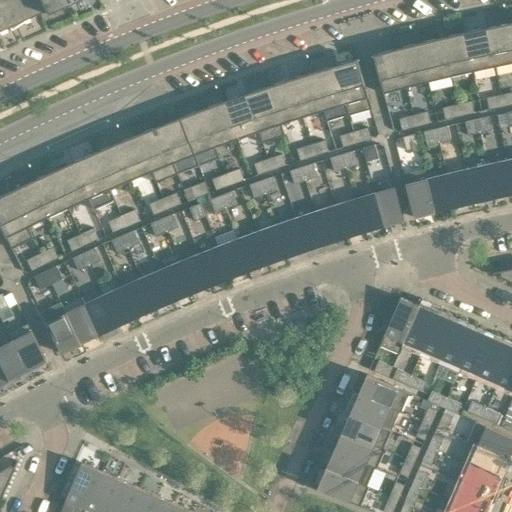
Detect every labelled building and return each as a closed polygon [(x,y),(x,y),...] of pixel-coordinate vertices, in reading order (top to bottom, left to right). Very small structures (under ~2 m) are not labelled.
[(0,0),(0,32),(41,13),(35,0),(0,0)] [(48,10),(49,14),(68,5),(65,0),(35,0),(41,13),(48,10)] [(511,34),(510,22),(487,27),(495,66),(511,62),(511,34)] [(487,27),(464,32),(473,71),(495,66),(487,27)] [(464,32),(441,37),(451,76),(473,71),(464,32)] [(441,37),(419,42),(428,81),(451,76),(441,37)] [(419,42),(396,48),(406,87),(428,81),(419,42)] [(396,48),(373,54),(383,93),(406,87),(396,48)] [(372,108),(357,58),(335,65),(349,114),(372,108)] [(335,65),(312,72),(324,110),(327,120),(349,114),(335,65)] [(312,72),(290,79),(302,117),(324,110),(312,72)] [(290,79),(268,86),(281,124),(302,117),(290,79)] [(262,143),(285,135),(281,124),(268,86),(246,93),(259,131),(258,131),(262,143)] [(511,104),(511,91),(501,94),(504,106),(511,104)] [(246,93),(224,101),(237,139),(258,131),(259,131),(246,93)] [(489,97),(491,108),(504,106),(501,94),(489,97)] [(224,101),(202,109),(216,146),(237,139),(224,101)] [(472,113),(469,101),(457,104),(460,116),(472,113)] [(445,107),(448,118),(460,116),(457,104),(445,107)] [(202,109),(180,117),(199,166),(220,158),(216,146),(202,109)] [(428,123),(425,111),(413,115),(416,126),(428,123)] [(401,118),(404,129),(416,126),(413,115),(401,118)] [(489,130),(486,116),(477,119),(480,132),(489,130)] [(180,117),(159,125),(178,174),(199,166),(180,117)] [(468,121),(471,134),(480,132),(477,119),(468,121)] [(156,182),(178,174),(159,125),(137,134),(152,171),(151,171),(156,182)] [(448,139),(445,126),(436,128),(439,142),(448,139)] [(369,139),(366,127),(354,131),(357,142),(369,139)] [(426,131),(430,144),(439,142),(436,128),(426,131)] [(342,134),(345,146),(357,142),(354,131),(342,134)] [(409,149),(418,147),(415,133),(406,136),(409,149)] [(131,180),(151,171),(152,171),(137,134),(116,143),(131,180)] [(326,152),(323,140),(311,144),(315,155),(326,152)] [(110,189),(131,180),(116,143),(94,152),(110,189)] [(299,148),(303,159),(315,155),(311,144),(299,148)] [(366,161),(375,158),(372,145),(363,148),(366,161)] [(355,164),(351,151),(342,154),(346,167),(355,164)] [(94,152),(73,161),(89,198),(94,209),(115,200),(110,189),(94,152)] [(284,165),(280,154),(268,158),(272,169),(284,165)] [(333,157),(337,170),(346,167),(342,154),(333,157)] [(256,162),(260,173),(272,169),(268,158),(256,162)] [(495,198),(511,193),(511,180),(507,159),(487,164),(495,198)] [(69,207),(89,198),(73,161),(52,171),(69,207)] [(315,177),(311,163),(302,167),(306,180),(315,177)] [(475,202),(495,198),(487,164),(467,168),(475,202)] [(292,170),(297,183),(306,180),(302,167),(292,170)] [(425,168),(403,174),(406,184),(415,217),(435,212),(427,178),(428,178),(425,168)] [(455,207),(475,202),(467,168),(447,173),(455,207)] [(242,180),(237,169),(226,173),(230,184),(242,180)] [(48,217),(69,207),(52,171),(31,181),(48,217)] [(214,177),(218,189),(230,184),(226,173),(214,177)] [(435,212),(455,207),(447,173),(428,178),(427,178),(435,212)] [(275,190),(270,177),(261,180),(266,193),(275,190)] [(252,183),(257,196),(266,193),(261,180),(252,183)] [(28,227),(48,217),(31,181),(10,191),(28,227)] [(197,197),(209,192),(204,181),(193,186),(197,197)] [(396,186),(375,192),(385,226),(405,220),(396,186)] [(0,195),(0,224),(12,248),(33,237),(28,227),(10,191),(0,195)] [(235,204),(230,191),(221,195),(226,208),(235,204)] [(375,192),(355,198),(365,231),(385,226),(375,192)] [(179,204),(174,193),(163,197),(167,209),(179,204)] [(212,198),(217,211),(226,208),(221,195),(212,198)] [(151,202),(156,213),(167,209),(163,197),(151,202)] [(355,198),(336,204),(346,238),(365,231),(355,198)] [(192,206),(197,219),(206,216),(201,203),(192,206)] [(336,204),(316,211),(326,244),(346,238),(336,204)] [(138,221),(133,210),(122,215),(126,226),(138,221)] [(316,211),(296,217),(307,250),(326,244),(316,211)] [(176,227),(171,214),(162,218),(167,231),(176,227)] [(110,220),(115,231),(126,226),(122,215),(110,220)] [(296,217),(276,224),(288,257),(307,250),(296,217)] [(153,222),(158,234),(167,231),(162,218),(153,222)] [(276,224),(257,231),(268,264),(288,257),(276,224)] [(97,239),(92,228),(81,233),(86,244),(97,239)] [(137,243),(131,231),(123,235),(129,247),(137,243)] [(257,231),(237,238),(249,271),(268,264),(257,231)] [(69,239),(74,249),(86,244),(81,233),(69,239)] [(114,239),(120,251),(129,247),(123,235),(114,239)] [(237,238),(218,246),(230,278),(249,271),(237,238)] [(218,246),(198,253),(211,286),(230,278),(218,246)] [(56,258),(51,247),(40,253),(45,263),(56,258)] [(98,261),(93,248),(84,252),(90,265),(98,261)] [(75,256),(81,269),(90,265),(84,252),(75,256)] [(29,258),(34,269),(45,263),(40,253),(29,258)] [(198,253),(179,261),(192,293),(211,286),(198,253)] [(179,261),(160,269),(174,301),(192,293),(179,261)] [(60,279),(54,267),(45,271),(51,283),(60,279)] [(511,281),(511,267),(493,272),(493,273),(500,271),(501,275),(500,274),(499,276),(511,281)] [(160,269),(141,278),(155,309),(174,301),(160,269)] [(37,275),(43,287),(51,283),(45,271),(37,275)] [(141,278),(122,286),(136,318),(155,309),(141,278)] [(122,286),(103,295),(118,326),(136,318),(122,286)] [(103,295),(85,303),(85,304),(99,335),(118,326),(103,295)] [(380,345),(400,353),(405,343),(404,342),(420,305),(401,296),(380,345)] [(81,344),(99,335),(85,304),(85,303),(82,297),(63,306),(81,344)] [(62,353),(81,344),(63,306),(61,302),(41,311),(62,353)] [(420,305),(404,342),(405,343),(423,350),(439,313),(420,305)] [(441,358),(458,321),(439,313),(423,350),(441,358)] [(299,338),(311,334),(306,320),(295,324),(299,338)] [(460,367),(476,329),(458,321),(441,358),(460,367)] [(48,360),(29,323),(9,333),(13,340),(29,370),(48,360)] [(476,329),(460,367),(479,375),(495,337),(476,329)] [(511,344),(495,337),(479,375),(497,383),(511,349),(511,344)] [(0,358),(11,380),(29,370),(13,340),(0,346),(0,358)] [(511,389),(511,349),(497,383),(511,389)] [(0,386),(11,380),(0,358),(0,386)] [(391,370),(377,364),(374,370),(389,377),(391,370)] [(396,372),(393,379),(407,385),(410,379),(396,372)] [(367,374),(359,393),(390,407),(399,411),(401,412),(409,392),(399,388),(367,374)] [(422,391),(424,385),(410,379),(407,385),(422,391)] [(391,430),(399,411),(390,407),(359,393),(350,412),(391,430)] [(431,394),(428,400),(442,407),(445,400),(431,394)] [(457,413),(459,407),(445,400),(442,407),(457,413)] [(471,405),(468,411),(482,417),(485,411),(471,405)] [(437,410),(431,408),(425,422),(431,425),(437,410)] [(496,424),(499,417),(485,411),(482,417),(496,424)] [(350,412),(342,431),(374,444),(383,448),(391,430),(350,412)] [(449,416),(443,413),(437,427),(443,430),(449,416)] [(504,419),(501,426),(511,430),(511,415),(506,413),(504,419)] [(511,453),(511,436),(475,421),(466,441),(478,446),(478,445),(509,459),(511,453)] [(419,436),(425,439),(431,425),(425,422),(419,436)] [(342,431),(334,449),(366,463),(375,467),(375,468),(377,469),(385,449),(383,448),(374,444),(342,431)] [(441,434),(435,432),(429,446),(435,449),(441,434)] [(421,448),(415,445),(409,460),(415,462),(421,448)] [(509,459),(478,445),(478,446),(470,464),(501,478),(509,459)] [(422,460),(429,463),(435,449),(429,446),(422,460)] [(334,449),(326,468),(367,486),(367,485),(375,468),(375,467),(366,463),(334,449)] [(0,470),(0,502),(18,460),(17,460),(14,467),(11,465),(12,464),(11,463),(0,470)] [(402,474),(409,477),(415,462),(409,460),(402,474)] [(82,462),(61,510),(65,511),(83,511),(86,508),(85,508),(101,470),(82,462)] [(462,483),(493,496),(501,478),(470,464),(462,483)] [(360,506),(369,486),(367,485),(367,486),(326,468),(317,487),(360,506)] [(425,472),(418,469),(412,483),(418,486),(425,472)] [(101,470),(85,508),(86,508),(95,511),(105,511),(120,478),(101,470)] [(127,511),(139,487),(120,478),(105,511),(127,511)] [(405,485),(399,483),(392,497),(399,500),(405,485)] [(406,498),(412,500),(418,486),(412,483),(406,498)] [(486,511),(493,496),(462,483),(453,501),(477,511),(486,511)] [(149,511),(157,495),(139,487),(127,511),(149,511)] [(157,495),(149,511),(172,511),(176,503),(157,495)] [(386,511),(387,511),(393,511),(399,500),(392,497),(386,511)] [(477,511),(453,501),(448,511),(477,511)] [(407,511),(410,505),(404,502),(399,511),(407,511)] [(176,503),(172,511),(194,511),(195,511),(176,503)]
